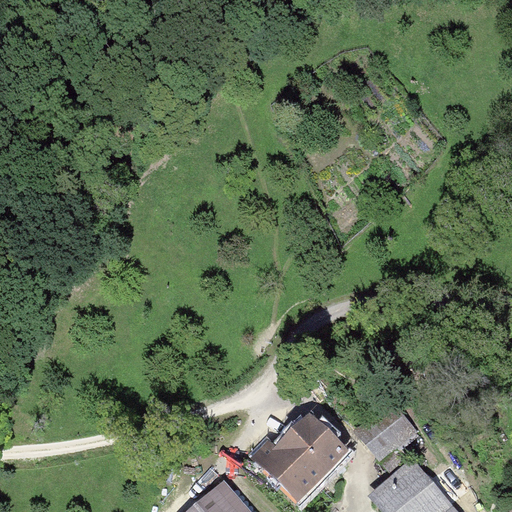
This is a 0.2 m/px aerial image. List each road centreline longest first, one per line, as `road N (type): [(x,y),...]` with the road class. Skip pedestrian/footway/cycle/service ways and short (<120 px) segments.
road 1 (track): [(511,300),(379,303),(318,323),(255,395),(240,488),(264,511)]
road 2 (track): [(255,395),(110,441),(0,456)]
